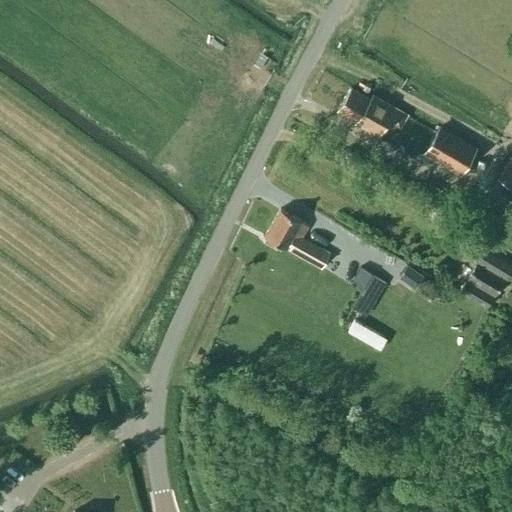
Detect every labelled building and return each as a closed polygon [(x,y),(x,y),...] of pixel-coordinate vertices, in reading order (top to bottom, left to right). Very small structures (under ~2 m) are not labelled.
[(350,87),(336,109),(361,125),(360,126),(375,136),(392,108),(377,98),(375,103),(350,87)] [(429,137),(401,121),(389,141),(417,157),(429,137)] [(439,123),(422,152),(460,174),(476,145),(439,123)] [(511,154),(497,177),(511,186),(511,154)] [(321,267),(328,252),(302,235),(308,225),(280,208),(264,235),(321,267)] [(511,265),(485,249),(458,291),(486,307),(504,278),(511,282),(511,265)] [(405,265),(398,275),(413,285),(420,274),(405,265)] [(383,279),(358,266),(349,282),(361,289),(352,306),(366,313),(383,279)]
